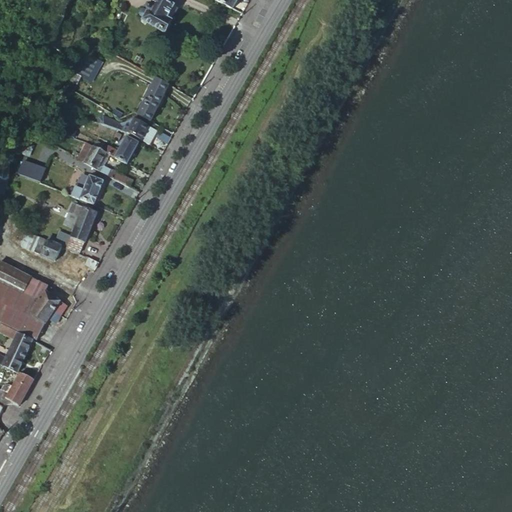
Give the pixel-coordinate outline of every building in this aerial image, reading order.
[(174,7),(160,0),(154,0),(152,4),(150,3),(147,5),(145,10),(146,12),(147,13),(142,21),(163,33),(169,23),(165,21),(174,7)] [(213,0),(231,9),(235,0),(213,0)] [(92,56),(85,51),(78,62),(86,66),(92,56)] [(76,71),(80,77),(88,80),(100,60),(92,56),(86,66),(78,62),(76,71)] [(137,115),(150,121),(168,85),(157,78),(137,115)] [(111,121),(108,127),(127,133),(148,144),(154,129),(133,119),(127,123),(119,125),(111,121)] [(41,120),(33,133),(49,142),(56,128),(41,120)] [(68,127),(65,132),(73,137),(76,131),(68,127)] [(167,144),(170,138),(158,131),(155,138),(167,144)] [(105,154),(125,165),(137,143),(125,137),(117,152),(108,147),(104,153),(105,154)] [(84,162),(92,147),(86,144),(78,159),(84,162)] [(105,154),(104,153),(92,147),(84,162),(96,170),(105,154)] [(21,169),(19,174),(33,180),(36,171),(30,169),(28,172),(21,169)] [(108,176),(114,179),(117,174),(110,170),(108,176)] [(72,196),(93,205),(103,181),(90,175),(88,178),(84,190),(77,187),(76,186),(72,196)] [(84,190),(88,178),(82,175),(77,187),(84,190)] [(74,214),(79,216),(83,207),(73,203),(70,210),(75,212),(74,214)] [(79,216),(71,236),(84,242),(95,212),(83,207),(79,216)] [(95,212),(84,242),(89,244),(101,214),(95,212)] [(39,237),(26,232),(20,246),(55,261),(60,246),(46,240),(43,246),(37,243),(39,237)] [(61,246),(79,253),(84,242),(71,236),(66,234),(61,246)] [(98,263),(89,258),(85,264),(94,270),(98,263)] [(0,280),(22,293),(31,277),(0,261),(0,280)] [(39,301),(45,291),(40,288),(43,284),(31,277),(22,293),(39,301)] [(56,322),(61,315),(53,310),(52,312),(37,303),(38,302),(0,282),(0,323),(2,325),(33,340),(35,340),(49,318),(56,322)] [(53,310),(60,301),(45,291),(39,301),(38,302),(37,303),(52,312),(53,310)] [(53,310),(61,315),(67,305),(60,301),(53,310)] [(11,350),(25,358),(33,340),(2,325),(0,329),(0,333),(15,341),(11,350)] [(0,364),(18,373),(25,358),(11,350),(7,359),(0,356),(0,364)] [(33,379),(21,374),(6,399),(18,406),(33,379)]
